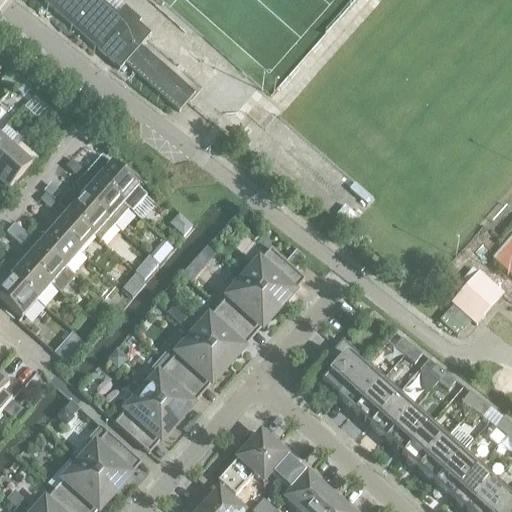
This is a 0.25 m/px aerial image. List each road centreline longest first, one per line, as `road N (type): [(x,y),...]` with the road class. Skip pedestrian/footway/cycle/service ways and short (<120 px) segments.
road 1 (unclassified): [(511,365),(488,347),(459,357),(0,3)]
road 2 (residential): [(407,511),(284,402),(263,396)]
road 3 (residential): [(140,511),(245,397),(263,396)]
road 4 (residential): [(263,396),(265,374),(333,295)]
